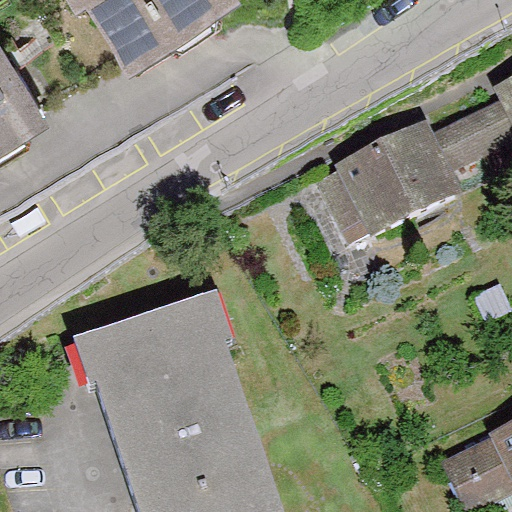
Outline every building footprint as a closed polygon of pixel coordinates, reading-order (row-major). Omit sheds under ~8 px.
[(245,0),(82,0),(139,84),(251,8),(245,0)] [(0,36),(0,167),(60,128),(0,36)] [(511,97),(325,199),(369,278),(474,220),(456,188),(511,157),(511,97)] [(282,511),(216,318),(91,371),(135,511),(282,511)] [(511,511),(511,441),(445,473),(463,511),(511,511)]
